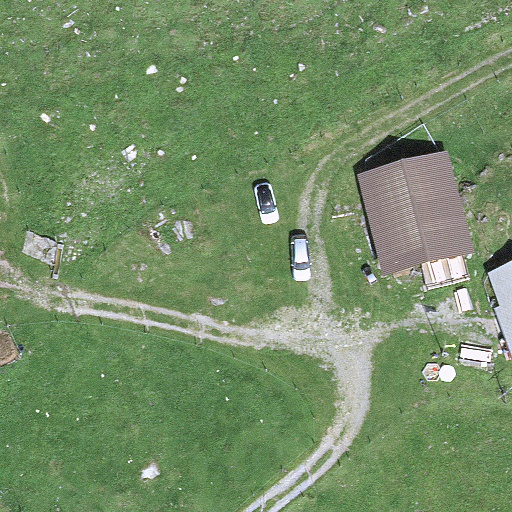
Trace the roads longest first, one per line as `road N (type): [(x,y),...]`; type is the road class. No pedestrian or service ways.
road 1 (track): [(0,274),(81,302),(343,353)]
road 2 (track): [(511,58),(376,129),(335,161),(314,197),(310,225),(328,299)]
road 3 (track): [(262,511),(321,460),(348,421),(350,378),(328,299)]
